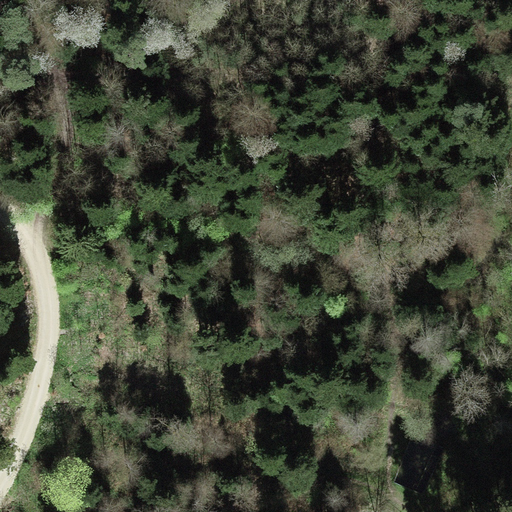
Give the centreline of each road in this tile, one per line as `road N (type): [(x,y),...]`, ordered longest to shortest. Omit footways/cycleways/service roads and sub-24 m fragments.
road 1 (track): [(0,213),(32,245),(44,354),(17,455),(0,485)]
road 2 (track): [(32,245),(62,116),(55,84),(6,0)]
